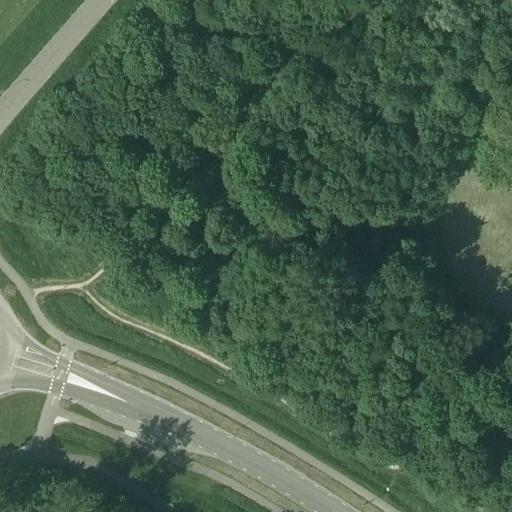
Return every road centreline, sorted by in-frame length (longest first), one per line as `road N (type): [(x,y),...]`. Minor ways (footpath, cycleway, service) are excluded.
road 1 (secondary): [(2,358),(175,423),(333,511)]
road 2 (tertiary): [(99,0),(0,111)]
